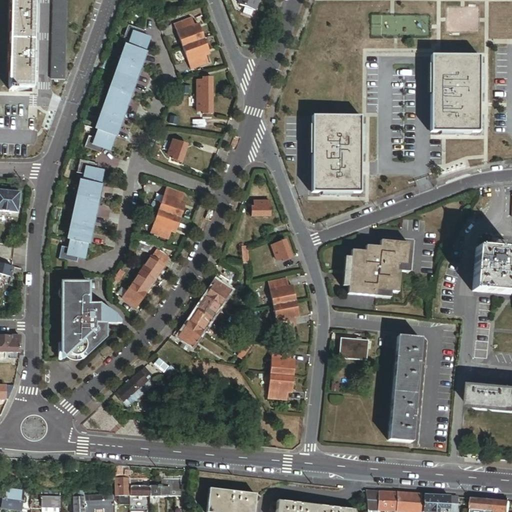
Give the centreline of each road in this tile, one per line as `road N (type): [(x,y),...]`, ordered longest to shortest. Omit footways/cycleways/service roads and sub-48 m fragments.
road 1 (residential): [(55,418),(151,339),(191,271),(254,108)]
road 2 (tertiary): [(309,465),(53,440)]
road 3 (residential): [(306,243),(324,319),(309,465)]
road 4 (residential): [(306,243),(476,181),(511,176)]
road 5 (tertiary): [(511,482),(309,465)]
road 6 (residential): [(109,0),(46,170)]
road 7 (residential): [(46,170),(34,329)]
road 8 (residential): [(254,108),(306,243)]
road 9 (unknown): [(360,470),(351,495),(273,494),(264,511)]
